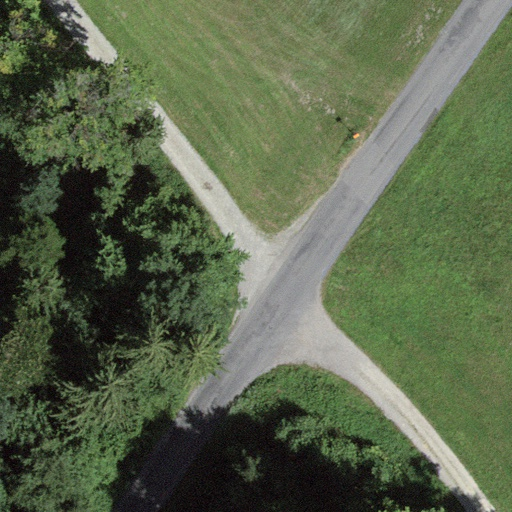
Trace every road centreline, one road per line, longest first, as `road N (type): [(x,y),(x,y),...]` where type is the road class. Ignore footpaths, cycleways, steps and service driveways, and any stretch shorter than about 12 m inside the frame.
road 1 (track): [(48,0),(279,299),(466,511)]
road 2 (unclassified): [(136,511),(340,207),(496,0)]
